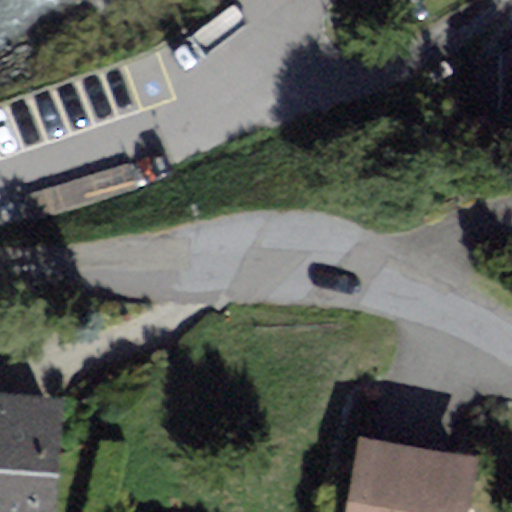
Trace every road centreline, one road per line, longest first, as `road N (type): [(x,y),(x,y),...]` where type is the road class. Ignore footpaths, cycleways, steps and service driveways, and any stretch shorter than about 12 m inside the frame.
road 1 (residential): [(504,0),(427,54),(355,83),(153,126),(0,178)]
road 2 (residential): [(0,264),(222,254),(326,259),(391,274),(511,342)]
